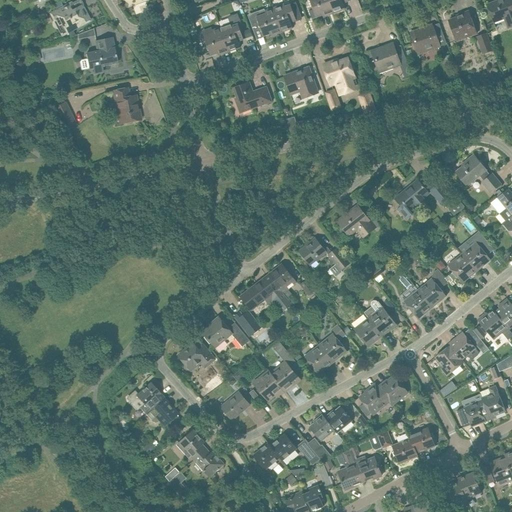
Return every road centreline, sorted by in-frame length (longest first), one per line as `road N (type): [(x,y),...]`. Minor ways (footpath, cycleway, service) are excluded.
road 1 (residential): [(408,349),(253,435),(231,437),(158,355),(167,335),(239,276)]
road 2 (residential): [(239,276),(357,180),(404,155),(480,137),(511,154)]
road 3 (unclassified): [(203,162),(511,97)]
road 4 (unclassified): [(183,83),(381,12)]
road 5 (unclassified): [(0,203),(203,162)]
road 6 (residential): [(345,511),(460,450)]
road 7 (residential): [(511,270),(408,349)]
